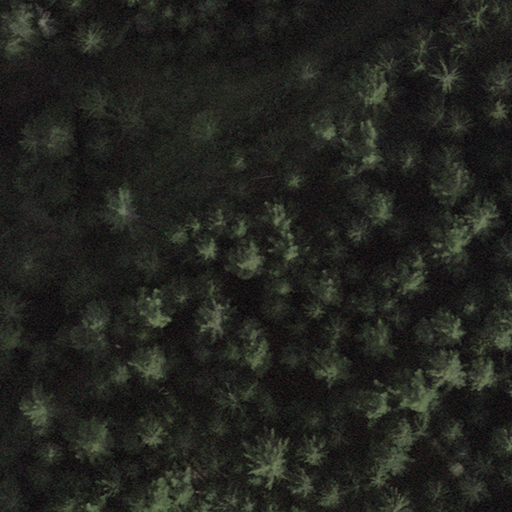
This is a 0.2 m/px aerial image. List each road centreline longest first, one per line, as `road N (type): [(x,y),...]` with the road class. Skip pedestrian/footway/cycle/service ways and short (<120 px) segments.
road 1 (track): [(0,430),(59,310),(182,143),(396,0)]
road 2 (track): [(511,433),(407,511)]
